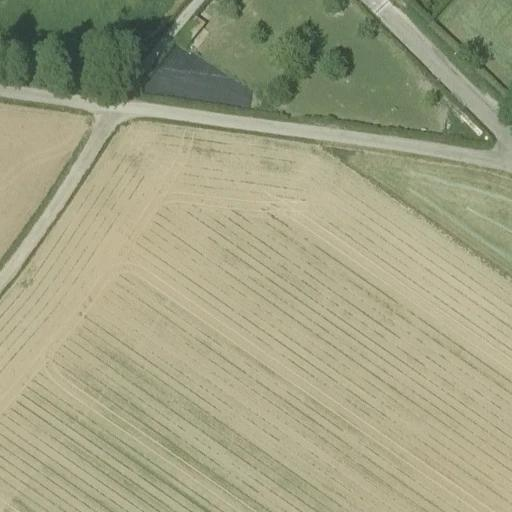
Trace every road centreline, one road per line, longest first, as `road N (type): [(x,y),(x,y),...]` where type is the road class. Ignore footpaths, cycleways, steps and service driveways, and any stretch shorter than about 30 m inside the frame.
road 1 (unclassified): [(511,163),(119,104)]
road 2 (track): [(119,104),(0,280)]
road 3 (residential): [(511,139),(371,0)]
road 4 (unclassified): [(199,0),(119,104)]
road 5 (unclassified): [(119,104),(0,87)]
